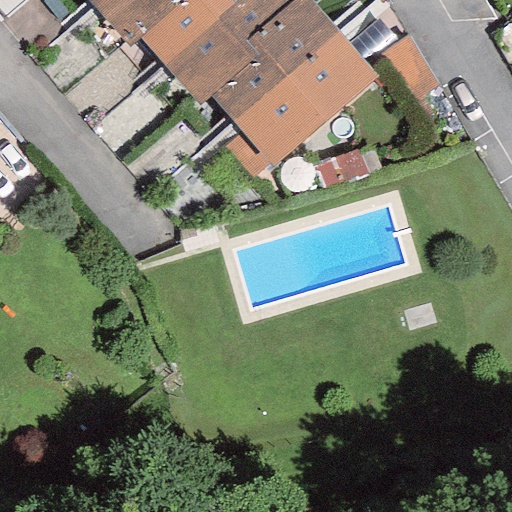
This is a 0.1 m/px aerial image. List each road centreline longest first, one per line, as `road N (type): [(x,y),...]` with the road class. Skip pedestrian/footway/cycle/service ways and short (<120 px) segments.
road 1 (residential): [(0,53),(163,243)]
road 2 (residential): [(425,0),(511,119)]
